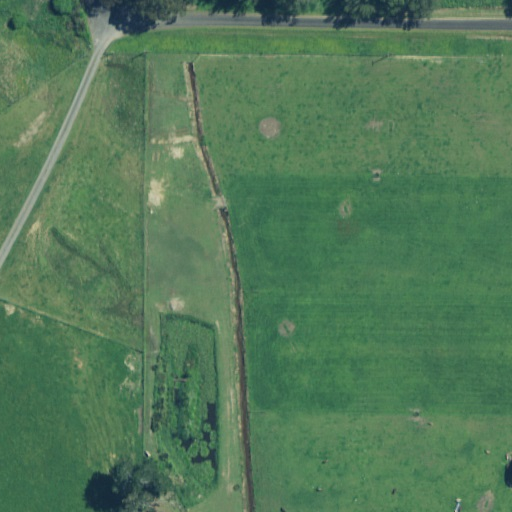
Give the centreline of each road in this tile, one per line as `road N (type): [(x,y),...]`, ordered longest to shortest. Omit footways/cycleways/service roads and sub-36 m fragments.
road 1 (unclassified): [(116,16),(511,21)]
road 2 (residential): [(116,16),(0,256)]
